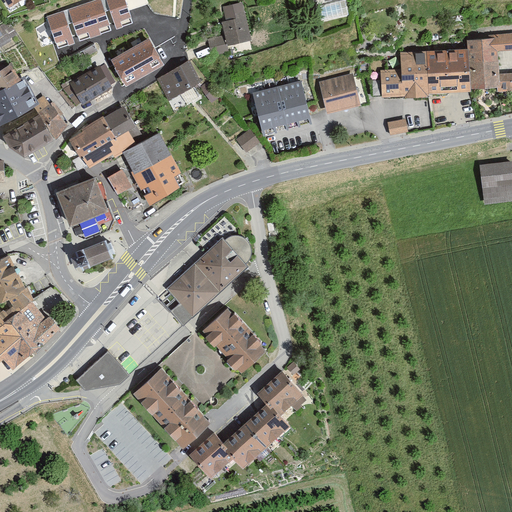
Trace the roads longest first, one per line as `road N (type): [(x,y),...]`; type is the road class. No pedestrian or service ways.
road 1 (tertiary): [(511,127),(280,173),(217,195),(171,229),(99,311)]
road 2 (residential): [(38,180),(79,117),(173,63),(188,0)]
